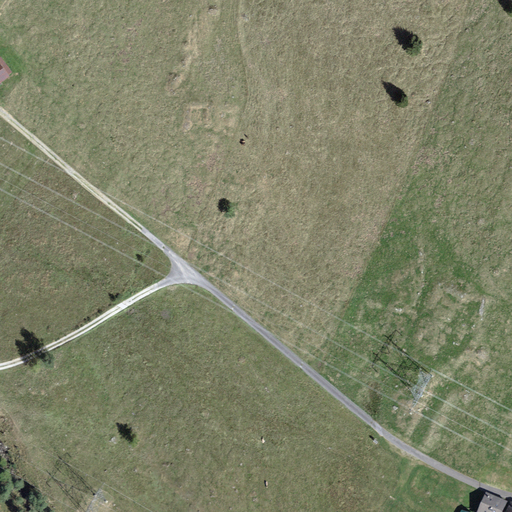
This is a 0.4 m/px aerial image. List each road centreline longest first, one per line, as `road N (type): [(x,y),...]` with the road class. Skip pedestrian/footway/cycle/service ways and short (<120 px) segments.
road 1 (unclassified): [(511,498),(463,483),(400,447),(184,272)]
road 2 (track): [(184,272),(0,111)]
road 3 (track): [(184,272),(0,368)]
